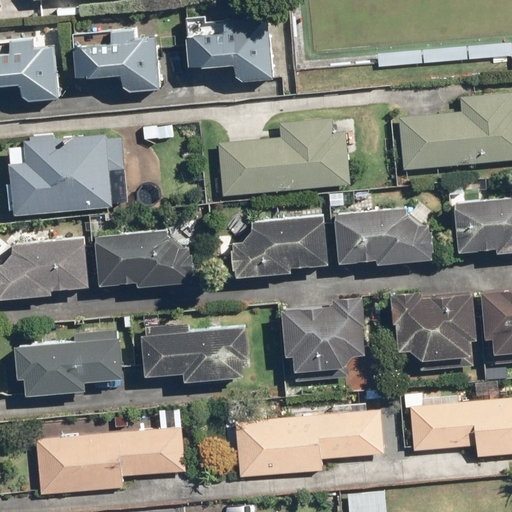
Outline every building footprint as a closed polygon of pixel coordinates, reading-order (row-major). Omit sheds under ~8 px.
[(189,34),(191,65),(237,61),(239,78),(276,75),(271,23),(252,25),(251,16),(227,18),(228,31),(189,34)] [(75,45),(78,75),(124,71),(125,89),(163,86),(158,34),(138,36),(138,27),(114,29),(115,41),(75,45)] [(0,52),(0,82),(23,81),(25,98),(62,95),(57,43),(38,45),(37,36),(13,38),(14,51),(0,52)] [(400,113),(405,169),(511,159),(511,90),(462,94),(463,108),(400,113)] [(219,141),(224,194),(351,182),(346,130),(334,131),(333,114),(280,119),(282,135),(219,141)] [(12,160),(16,212),(115,204),(112,169),(126,167),(124,135),(109,136),(109,132),(25,138),(27,159),(12,160)] [(511,194),(455,200),(460,248),(498,245),(498,250),(511,248),(511,194)] [(410,204),(336,211),(341,259),(379,256),(379,261),(436,255),(432,219),(421,221),(411,212),(410,204)] [(327,212),(254,217),(255,223),(244,237),(236,238),(238,272),(294,269),(293,263),(330,261),(327,212)] [(168,225),(98,232),(102,282),(139,278),(140,283),(198,277),(194,242),(184,243),(169,233),(168,225)] [(88,233),(15,240),(16,246),(4,259),(0,259),(0,295),(56,291),(55,285),(92,282),(88,233)] [(511,285),(484,288),(486,335),(495,335),(496,351),(511,350),(511,285)] [(424,287),(392,290),(395,319),(398,319),(401,347),(411,346),(423,356),(472,352),(471,337),(480,336),(475,288),(424,293),(424,287)] [(335,302),(284,306),(287,354),(295,353),(296,368),(345,364),(358,351),(368,350),(366,323),(368,323),(366,291),(335,293),(335,302)] [(249,322),(144,329),(147,373),(186,370),(186,377),(246,373),(245,354),(252,354),(249,322)] [(124,332),(18,342),(21,375),(27,375),(29,392),(90,386),(89,378),(128,374),(124,332)] [(511,396),(410,404),(414,448),(476,443),(477,454),(511,450),(511,396)] [(381,407),(236,419),(240,475),(324,468),(322,456),(385,451),(381,407)] [(184,423),(38,436),(43,491),(126,484),(125,472),(187,467),(184,423)] [(347,493),(349,511),(386,511),(384,489),(347,493)]
